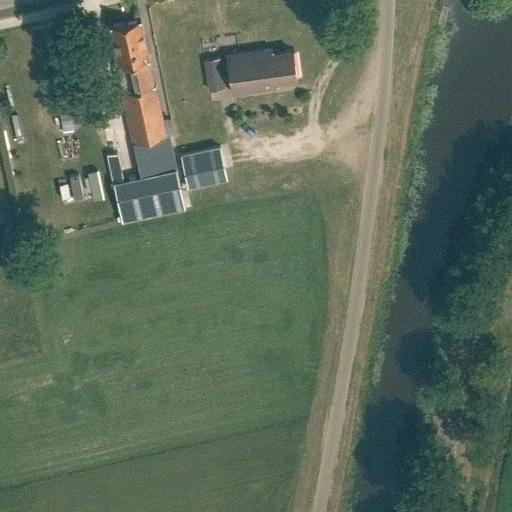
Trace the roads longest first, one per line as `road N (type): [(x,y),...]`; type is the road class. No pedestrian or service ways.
road 1 (unclassified): [(319,511),(389,0)]
road 2 (unclassified): [(437,511),(468,339),(511,233)]
